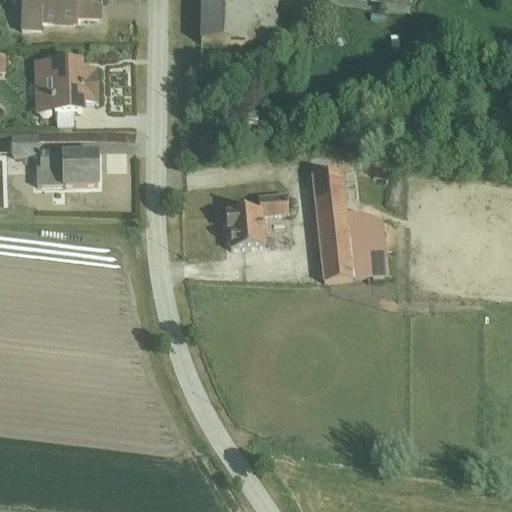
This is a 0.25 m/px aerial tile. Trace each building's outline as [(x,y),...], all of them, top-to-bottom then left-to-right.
[(22,0),(21,36),(41,37),(41,29),(58,30),(58,32),(73,32),(73,30),(77,30),(77,23),(101,24),(102,2),(78,1),(77,0),(22,0)] [(201,0),(201,47),(277,48),(278,0),(201,0)] [(411,0),(319,0),(319,5),(409,17),(411,0)] [(399,40),(409,40),(409,24),(400,23),(399,40)] [(56,118),(73,117),(82,117),(82,110),(99,109),(98,83),(81,83),(81,67),(34,68),(35,118),(56,118)] [(242,113),(238,132),(256,134),(259,115),(242,113)] [(73,117),(56,118),(57,134),(74,134),(73,117)] [(38,141),(12,142),(12,162),(37,162),(38,141)] [(40,173),(36,173),(37,191),(98,190),(97,157),(40,158),(40,173)] [(353,284),(346,219),(341,176),(312,180),(324,287),(353,284)] [(227,219),(225,219),(227,234),(229,234),(231,254),(266,251),(264,222),(289,219),(287,199),(258,202),(259,214),(227,217),(227,219)] [(346,219),(353,284),(389,280),(385,241),(383,224),(362,217),(346,219)]
